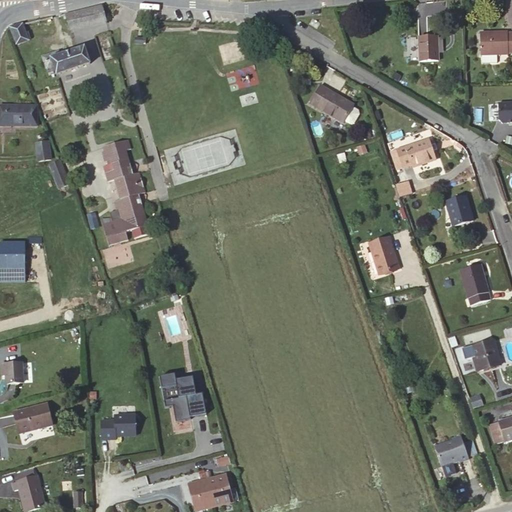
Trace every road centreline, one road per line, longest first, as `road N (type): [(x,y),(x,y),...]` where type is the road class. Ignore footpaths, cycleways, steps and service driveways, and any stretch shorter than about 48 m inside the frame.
road 1 (residential): [(246,6),(473,142),(511,252)]
road 2 (unknown): [(99,511),(118,482),(205,453),(212,440),(203,425)]
